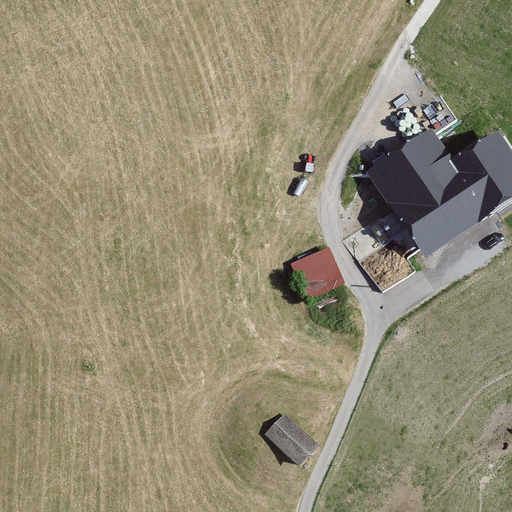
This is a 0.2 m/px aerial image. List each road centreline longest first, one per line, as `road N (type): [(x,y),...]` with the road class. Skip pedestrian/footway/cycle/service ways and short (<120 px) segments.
road 1 (track): [(372,339),(374,311),(332,232),(330,190),(335,166),(430,0)]
road 2 (track): [(372,339),(305,511)]
